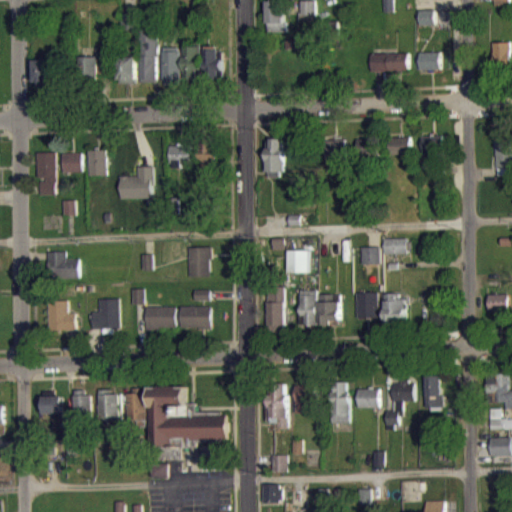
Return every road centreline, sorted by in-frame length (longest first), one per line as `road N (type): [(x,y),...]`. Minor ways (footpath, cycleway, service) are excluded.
road 1 (residential): [(0,366),(511,344)]
road 2 (residential): [(0,117),(511,97)]
road 3 (residential): [(462,0),(471,511)]
road 4 (residential): [(17,0),(24,511)]
road 5 (residential): [(246,0),(253,511)]
